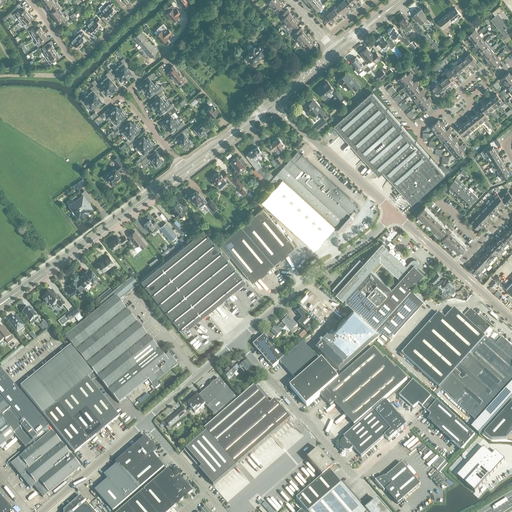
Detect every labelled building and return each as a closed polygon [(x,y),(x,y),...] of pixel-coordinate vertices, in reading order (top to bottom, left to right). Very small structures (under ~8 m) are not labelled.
[(51,5),(53,8),(59,4),(57,1),(55,2),(54,0),(48,0),(44,3),(45,6),(46,8),(51,5)] [(103,5),(103,6),(112,14),(114,12),(114,13),(116,11),(114,8),(116,6),(110,0),(104,0),(106,1),(103,5)] [(276,11),(278,14),(283,10),(281,7),(284,4),(281,2),(280,2),(278,0),(276,0),(270,5),(273,9),(272,9),(275,12),(276,11)] [(319,0),(311,7),(314,11),(322,4),(319,0)] [(344,0),(343,1),(349,8),(353,5),(354,6),(356,4),(352,0),(344,0)] [(480,8),(473,0),(469,0),(477,10),(480,8)] [(339,3),(336,5),(344,14),(347,12),(346,11),(349,8),(343,1),(340,4),(339,3)] [(490,9),(497,3),(495,1),(487,7),(490,9)] [(52,15),(53,18),(62,12),(59,8),(60,7),(59,4),(53,8),(54,10),(50,13),(51,16),(52,15)] [(178,16),(181,13),(176,8),(172,4),(168,8),(170,11),(166,14),(173,22),(179,17),(178,16)] [(334,9),(331,12),(337,19),(341,16),(341,17),(344,14),(336,5),(334,8),(334,9)] [(112,14),(103,6),(97,12),(103,19),(106,16),(108,19),(110,17),(110,16),(112,14)] [(455,7),(447,14),(453,22),(461,15),(455,7)] [(510,35),(505,29),(509,26),(504,20),(506,18),(501,12),(502,11),(499,7),(492,12),(495,16),(491,20),(501,32),(499,34),(504,40),(510,35)] [(17,16),(21,20),(28,13),(27,11),(25,8),(22,11),(20,8),(18,9),(18,8),(15,10),(16,11),(13,14),(16,17),(17,16)] [(282,19),(285,22),(292,16),(289,13),(290,12),(288,9),(285,12),(283,10),(278,14),(280,16),(279,17),(281,20),(282,19)] [(422,23),(433,24),(428,18),(421,9),(414,16),(421,24),(422,23)] [(62,12),(53,18),(57,23),(61,20),(62,23),(68,19),(66,16),(65,16),(62,12)] [(337,19),(331,12),(327,15),(327,14),(324,16),(325,17),(322,19),(326,24),(329,22),(332,25),(334,23),(333,22),(337,19)] [(28,13),(21,20),(24,24),(23,25),(25,28),(32,22),(30,19),(33,17),(31,14),(30,15),(28,13)] [(94,18),(90,22),(97,29),(99,27),(99,28),(102,26),(99,23),(102,20),(95,14),(92,17),(94,18)] [(453,22),(447,14),(438,21),(444,29),(449,24),(451,26),(454,24),(452,22),(453,22)] [(475,26),(471,21),(466,15),(464,17),(472,27),(475,26)] [(290,28),(292,31),(297,27),(295,24),(299,22),(296,19),(295,20),(292,16),(285,22),(288,26),(287,27),(290,29),(290,28)] [(423,32),(413,20),(409,23),(404,17),(398,22),(401,26),(399,27),(402,29),(403,28),(406,32),(410,29),(413,27),(420,35),(423,32)] [(97,29),(90,22),(86,26),(85,24),(82,27),(88,34),(91,31),(93,34),(96,32),(95,31),(97,29)] [(167,37),(172,33),(163,23),(156,29),(159,32),(156,35),(162,43),(168,38),(167,37)] [(264,34),(269,30),(265,24),(260,28),(261,29),(258,32),(260,35),(264,33),(264,34)] [(31,33),(34,37),(43,31),(41,29),(42,29),(40,26),(37,28),(35,25),(27,31),(29,34),(31,33)] [(411,42),(402,32),(400,33),(394,26),(388,31),(391,35),(389,36),(392,39),(393,38),(394,38),(396,36),(399,39),(401,37),(407,45),(410,43),(411,42)] [(295,37),(298,41),(306,34),(303,31),(303,30),(301,27),(299,29),(297,27),(292,31),(294,33),(292,35),(294,38),(295,37)] [(75,37),(82,44),(84,42),(85,43),(87,41),(84,38),(87,35),(80,29),(74,35),(75,37)] [(467,39),(468,41),(478,33),(475,29),(467,36),(468,38),(467,39)] [(43,31),(34,37),(37,41),(35,43),(38,46),(45,41),(43,38),(46,36),(45,33),(44,34),(43,31)] [(133,37),(142,48),(145,45),(144,44),(148,40),(141,31),(133,37)] [(427,33),(425,35),(432,44),(434,42),(427,33)] [(472,42),(473,44),(482,37),(478,33),(468,41),(470,43),(472,42)] [(306,34),(298,41),(301,44),(301,45),(303,48),(312,40),(309,37),(309,38),(306,34)] [(391,40),(388,42),(382,36),(376,41),(382,48),(386,45),(387,47),(389,45),(391,48),(393,48),(396,45),(391,40)] [(82,44),(75,37),(71,41),(70,39),(67,42),(74,49),(76,46),(79,49),(81,46),(80,46),(82,44)] [(473,47),(475,49),(485,41),(482,37),(473,44),(475,46),(473,47)] [(145,45),(142,48),(139,50),(140,51),(139,53),(141,55),(143,54),(144,55),(147,53),(151,58),(159,50),(154,44),(153,45),(148,40),(144,44),(145,45)] [(478,50),(480,52),(489,44),(486,40),(485,41),(475,49),(476,51),(478,50)] [(440,47),(436,41),(434,42),(432,44),(436,50),(440,47)] [(257,46),(257,45),(255,43),(252,45),(251,44),(250,44),(248,44),(249,44),(248,45),(247,45),(246,46),(246,48),(249,50),(250,53),(249,54),(248,54),(248,55),(246,56),(246,57),(243,59),(247,63),(249,61),(250,61),(252,63),(264,53),(262,50),(266,48),(261,42),(257,46)] [(43,51),(46,55),(54,50),(53,47),(54,47),(52,44),(49,46),(47,43),(39,49),(41,52),(43,51)] [(479,55),(481,57),(491,49),(492,48),(489,44),(480,52),(481,54),(479,55)] [(377,60),(381,57),(376,52),(373,55),(367,48),(361,53),(369,62),(373,59),(375,62),(377,60)] [(484,58),(486,60),(494,53),(491,49),(481,57),(482,59),(484,58)] [(54,50),(46,55),(49,59),(47,61),(49,64),(59,58),(57,55),(58,54),(56,51),(56,52),(54,50)] [(470,53),(466,56),(474,67),(476,65),(474,63),(477,61),(470,53)] [(486,63),(487,65),(498,57),(494,53),(486,60),(488,62),(486,63)] [(429,62),(430,64),(438,57),(437,56),(429,62)] [(466,56),(462,59),(468,67),(471,66),(472,68),(474,67),(466,56)] [(351,61),(351,63),(354,66),(354,67),(355,68),(355,69),(359,74),(364,70),(365,72),(366,71),(367,72),(371,69),(366,64),(364,66),(356,57),(353,60),(351,61)] [(460,57),(456,60),(466,73),(468,71),(466,69),(468,67),(462,59),(460,57)] [(498,57),(487,65),(489,67),(491,66),(492,68),(501,61),(498,57)] [(122,62),(118,66),(126,77),(127,79),(133,74),(127,67),(129,65),(123,58),(121,60),(122,62)] [(454,66),(460,74),(462,72),(464,74),(466,73),(456,60),(452,64),(454,66)] [(185,79),(173,65),(170,68),(172,70),(168,73),(172,78),(172,79),(174,82),(175,81),(179,85),(185,79)] [(126,77),(118,66),(113,70),(111,68),(108,70),(114,77),(117,75),(121,81),(126,77)] [(454,66),(450,69),(458,79),(460,78),(458,75),(460,74),(454,66)] [(141,76),(146,71),(143,68),(138,72),(141,76)] [(446,72),(446,73),(448,75),(448,74),(452,80),(455,78),(456,81),(458,79),(450,69),(446,72)] [(377,74),(382,80),(387,76),(382,70),(377,74)] [(107,76),(102,80),(111,90),(112,92),(117,88),(111,81),(114,79),(108,72),(106,74),(107,76)] [(398,79),(401,83),(411,75),(410,73),(407,75),(406,72),(398,78),(398,79)] [(501,78),(504,83),(511,76),(511,73),(511,75),(509,72),(501,78)] [(144,92),(146,91),(153,84),(150,79),(154,76),(151,73),(145,79),(147,81),(139,87),(144,92)] [(351,86),(355,91),(360,87),(356,82),(355,82),(348,73),(338,80),(343,87),(346,85),(348,88),(351,86)] [(442,76),(444,78),(452,88),(454,87),(452,84),(454,82),(452,80),(448,74),(448,75),(446,73),(442,76)] [(401,83),(404,87),(412,81),(410,78),(413,76),(411,75),(401,83)] [(444,78),(440,81),(446,89),(448,87),(450,90),(452,88),(444,78)] [(111,90),(102,80),(98,84),(94,80),(92,82),(99,91),(101,89),(106,94),(111,90)] [(329,91),(332,88),(326,81),(317,89),(325,98),(331,93),(329,91)] [(404,87),(407,91),(418,82),(416,81),(414,83),(412,81),(404,87)] [(440,81),(436,84),(444,95),(446,93),(444,91),(446,89),(440,81)] [(153,84),(146,91),(150,96),(155,91),(157,94),(164,88),(162,85),(160,87),(155,82),(153,84)] [(406,92),(409,96),(419,88),(417,86),(419,84),(418,82),(407,91),(406,92)] [(444,95),(436,84),(432,87),(438,96),(440,94),(442,96),(444,95)] [(92,90),(87,94),(96,104),(97,106),(102,102),(96,95),(99,93),(93,86),(90,88),(92,90)] [(414,99),(424,90),(423,89),(420,91),(419,88),(409,96),(412,100),(414,99)] [(414,99),(417,103),(425,96),(423,94),(426,92),(424,90),(414,99)] [(154,110),(156,109),(166,100),(162,95),(164,94),(162,91),(155,97),(157,99),(150,105),(154,110)] [(343,97),(339,92),(335,95),(339,100),(343,97)] [(383,171),(412,203),(445,174),(430,158),(430,157),(429,157),(416,142),(416,141),(415,141),(402,125),(401,125),(387,109),(387,108),(386,108),(373,93),(373,92),(372,92),(335,125),(379,175),(383,171)] [(492,93),(490,94),(499,105),(503,101),(496,93),(494,95),(492,93)] [(96,104),(87,94),(80,100),(88,110),(90,108),(91,108),(96,104)] [(490,98),(488,100),(494,108),(499,105),(490,94),(488,96),(490,98)] [(417,103),(420,107),(431,98),(429,97),(427,98),(425,96),(417,103)] [(431,98),(420,107),(423,111),(432,104),(430,102),(432,100),(431,98)] [(484,99),(482,101),(491,111),(494,108),(488,100),(486,102),(484,99)] [(166,100),(156,109),(160,113),(165,109),(167,112),(174,106),(172,103),(170,105),(166,100)] [(214,105),(212,103),(209,100),(207,102),(210,106),(208,108),(209,109),(206,112),(208,114),(207,116),(210,118),(211,117),(211,118),(218,112),(215,109),(214,107),(213,107),(214,105)] [(316,113),(320,117),(325,113),(321,108),(320,109),(313,100),(303,107),(309,114),(311,112),(313,115),(316,113)] [(480,107),(482,109),(487,115),(487,114),(491,111),(482,101),(480,102),(482,105),(480,107)] [(106,115),(110,120),(120,111),(116,106),(111,111),(109,108),(100,116),(102,118),(106,115)] [(164,128),(166,126),(177,118),(173,113),(177,110),(174,107),(166,114),(168,117),(160,123),(164,128)] [(478,108),(476,110),(484,120),(489,117),(487,114),(487,115),(482,109),(480,111),(478,108)] [(120,111),(110,120),(114,125),(112,126),(114,129),(121,123),(119,121),(126,115),(122,110),(120,111)] [(476,114),(474,115),(480,123),(484,120),(476,110),(474,111),(476,114)] [(470,115),(468,116),(476,126),(480,123),(474,115),(472,117),(470,115)] [(468,120),(466,122),(472,130),(476,126),(468,116),(466,118),(468,120)] [(177,118),(166,126),(170,131),(176,127),(178,129),(185,124),(182,121),(180,123),(177,118)] [(207,123),(204,119),(201,121),(202,122),(196,128),(196,127),(193,129),(197,134),(198,132),(200,135),(208,129),(205,125),(207,123)] [(430,126),(434,130),(444,122),(443,120),(440,122),(438,120),(430,126)] [(462,121),(460,123),(468,133),(472,130),(466,122),(464,123),(462,121)] [(120,130),(124,135),(134,126),(130,122),(124,126),(122,123),(114,131),(116,134),(120,130)] [(434,130),(437,134),(445,128),(443,126),(446,124),(444,122),(434,130)] [(320,135),(330,127),(327,123),(323,127),(324,127),(322,129),(321,129),(317,132),(320,135)] [(468,133),(460,123),(458,124),(460,126),(458,128),(464,136),(468,133)] [(134,126),(124,135),(128,140),(126,141),(128,144),(135,138),(133,136),(140,130),(136,125),(134,126)] [(186,132),(188,130),(186,128),(175,137),(184,147),(187,144),(188,146),(193,142),(191,139),(189,140),(188,139),(187,137),(189,136),(186,132)] [(437,134),(440,138),(451,130),(449,128),(447,130),(445,128),(437,134)] [(440,138),(443,142),(451,136),(450,134),(452,132),(451,130),(440,138)] [(275,140),(273,142),(273,143),(268,146),(271,150),(274,148),(278,152),(285,147),(282,143),(283,143),(281,140),(282,140),(279,136),(275,139),(275,140)] [(443,142),(446,146),(457,138),(455,136),(453,138),(451,136),(443,142)] [(138,150),(140,149),(148,141),(144,137),(138,141),(136,139),(129,144),(132,147),(134,145),(138,150)] [(446,146),(450,150),(458,144),(456,141),(458,139),(457,138),(446,146)] [(148,141),(140,149),(143,153),(139,156),(142,159),(149,154),(146,151),(154,145),(150,140),(148,141)] [(450,150),(453,154),(463,146),(462,144),(459,146),(458,144),(450,150)] [(484,150),(488,157),(498,150),(497,148),(495,150),(493,147),(492,147),(491,145),(484,150)] [(463,146),(453,154),(456,158),(464,152),(462,149),(465,147),(463,146)] [(257,170),(266,180),(268,181),(273,175),(268,171),(265,173),(263,171),(264,170),(258,162),(253,158),(260,153),(261,155),(263,157),(266,155),(264,153),(261,150),(260,151),(257,147),(254,149),(254,148),(248,153),(251,156),(248,158),(257,170),(257,169),(257,170)] [(488,157),(490,161),(499,156),(497,153),(499,152),(498,150),(488,157)] [(350,215),(354,211),(356,213),(359,209),(356,207),(357,206),(297,151),(269,182),(274,186),(260,201),(313,249),(334,227),(336,229),(336,230),(340,234),(354,218),(350,215)] [(163,160),(157,152),(153,156),(151,153),(141,161),(142,162),(143,163),(144,163),(145,163),(146,163),(147,163),(148,162),(151,159),(155,164),(154,165),(156,168),(161,164),(160,163),(163,160)] [(275,160),(279,165),(284,160),(279,155),(275,160)] [(490,161),(493,166),(504,159),(503,157),(501,159),(499,156),(490,161)] [(116,172),(124,165),(116,157),(113,159),(119,165),(115,168),(115,169),(106,177),(105,178),(107,181),(108,180),(112,184),(113,183),(113,184),(116,182),(115,181),(116,181),(115,180),(120,176),(116,172)] [(235,167),(238,170),(239,170),(242,167),(242,166),(244,167),(247,164),(241,157),(239,159),(236,157),(234,158),(232,160),(231,162),(233,164),(232,165),(234,168),(235,167)] [(496,170),(505,165),(503,162),(505,161),(504,159),(493,166),(491,167),(494,172),(496,170)] [(496,170),(499,175),(510,168),(509,167),(506,168),(505,165),(496,170)] [(510,168),(499,175),(502,180),(510,174),(508,171),(511,170),(510,168)] [(266,180),(257,170),(254,172),(259,177),(257,179),(261,185),(266,180)] [(216,185),(228,175),(225,172),(222,175),(221,173),(220,174),(218,172),(212,177),(214,181),(213,182),(214,182),(213,183),(215,185),(216,184),(216,185)] [(245,185),(236,175),(231,180),(240,189),(245,185)] [(449,191),(450,192),(461,181),(457,177),(448,186),(451,189),(449,191)] [(79,188),(87,183),(84,178),(76,184),(79,188)] [(454,191),(456,194),(465,185),(461,181),(450,192),(452,193),(454,191)] [(457,198),(458,199),(469,188),(465,185),(456,194),(459,196),(457,198)] [(462,199),(464,201),(473,192),(469,188),(458,199),(460,201),(462,199)] [(76,195),(72,198),(74,201),(71,203),(72,204),(70,206),(73,210),(72,211),(74,213),(75,212),(78,216),(79,215),(80,216),(83,214),(84,215),(89,212),(88,211),(91,209),(90,208),(91,206),(89,202),(92,200),(85,190),(81,193),(83,196),(79,199),(76,195)] [(218,207),(210,198),(209,199),(208,197),(205,199),(204,198),(203,199),(201,197),(202,196),(199,192),(198,193),(196,191),(193,193),(192,193),(190,195),(190,196),(188,199),(191,202),(193,200),(198,206),(199,207),(204,204),(205,203),(213,212),(218,208),(218,207)] [(473,192),(464,201),(467,203),(465,205),(466,207),(471,201),(473,203),(478,197),(473,192)] [(497,194),(494,197),(504,207),(506,206),(503,202),(504,201),(501,197),(497,194)] [(511,201),(504,194),(501,197),(504,201),(508,204),(509,202),(511,204),(511,201)] [(494,197),(490,201),(498,208),(499,206),(503,209),(504,207),(494,197)] [(490,201),(487,204),(498,214),(499,213),(496,209),(498,208),(490,201)] [(172,206),(172,207),(171,208),(174,211),(173,211),(175,214),(175,215),(176,216),(177,216),(178,217),(179,216),(179,217),(186,212),(185,211),(188,209),(184,204),(181,207),(177,202),(174,205),(173,205),(172,206)] [(487,204),(484,208),(491,215),(493,213),(496,216),(498,214),(487,204)] [(441,237),(458,253),(466,246),(451,231),(452,230),(449,227),(447,228),(425,207),(417,215),(441,237)] [(262,208),(241,226),(273,265),(295,247),(262,208)] [(484,208),(480,211),(491,221),(492,220),(489,216),(491,215),(484,208)] [(480,211),(477,215),(484,222),(486,220),(490,223),(491,221),(480,211)] [(477,215),(474,218),(484,228),(486,227),(483,223),(484,222),(477,215)] [(484,228),(474,218),(470,222),(478,229),(479,227),(483,230),(484,228)] [(192,222),(197,227),(200,224),(196,219),(192,222)] [(159,227),(157,225),(155,222),(153,224),(150,220),(144,224),(151,233),(159,227)] [(160,228),(164,232),(171,240),(177,235),(170,228),(166,223),(160,228)] [(176,228),(181,234),(182,234),(183,235),(187,232),(186,230),(181,224),(176,228)] [(241,226),(230,235),(263,274),(273,265),(241,226)] [(141,281),(183,332),(246,281),(203,230),(141,281)] [(504,230),(503,232),(511,240),(511,233),(508,230),(506,232),(504,230)] [(146,245),(135,231),(128,236),(133,242),(131,244),(133,246),(138,252),(146,245)] [(500,237),(508,244),(510,246),(511,244),(510,242),(511,240),(503,232),(501,233),(503,235),(501,238),(500,237)] [(263,274),(230,235),(220,244),(252,283),(263,274)] [(129,241),(127,239),(125,237),(121,240),(120,238),(119,239),(117,237),(110,242),(112,246),(111,247),(113,250),(122,243),(124,245),(129,241)] [(496,238),(494,239),(504,248),(507,244),(508,244),(500,237),(498,239),(496,238)] [(495,242),(493,245),(500,252),(504,248),(494,239),(493,240),(495,242)] [(343,300),(345,297),(346,301),(376,328),(425,274),(417,268),(418,267),(418,266),(419,265),(419,264),(419,263),(419,262),(418,261),(417,261),(416,260),(415,259),(413,259),(413,260),(412,260),(411,260),(411,261),(406,266),(386,247),(387,246),(383,242),(364,263),(360,259),(332,290),(343,300)] [(488,245),(487,247),(496,256),(500,252),(493,245),(490,247),(488,245)] [(488,250),(485,253),(493,259),(496,256),(487,247),(486,248),(488,250)] [(481,253),(480,255),(489,263),(493,259),(485,253),(483,255),(481,253)] [(480,258),(478,260),(485,267),(489,263),(480,255),(478,256),(480,258)] [(101,268),(104,271),(114,263),(108,256),(102,261),(102,260),(95,265),(99,270),(101,268)] [(474,261),(472,263),(481,271),(485,267),(478,260),(476,263),(474,261)] [(481,271),(472,263),(471,264),(473,266),(470,268),(477,275),(478,275),(481,271)] [(85,273),(77,279),(83,286),(91,280),(93,282),(98,279),(92,271),(87,275),(85,273)] [(136,279),(141,276),(137,271),(133,275),(136,279)] [(432,282),(434,284),(442,275),(437,271),(431,277),(434,280),(432,282)] [(77,279),(77,278),(70,284),(72,287),(66,291),(71,296),(76,292),(76,293),(83,287),(83,286),(77,279)] [(132,278),(118,290),(124,297),(137,285),(132,278)] [(442,292),(443,293),(444,294),(453,284),(448,280),(446,282),(444,280),(440,284),(445,289),(442,292)] [(443,293),(441,295),(445,299),(447,298),(457,287),(453,284),(444,294),(443,293)] [(67,349),(89,376),(93,380),(95,378),(96,379),(97,377),(119,404),(148,380),(156,389),(160,386),(157,382),(178,365),(175,362),(173,359),(175,357),(174,356),(171,351),(164,357),(119,301),(124,297),(118,290),(100,304),(102,307),(65,337),(65,338),(61,341),(68,348),(67,349)] [(56,303),(60,308),(64,305),(57,295),(56,296),(51,291),(44,298),(43,299),(46,304),(49,302),(52,306),(56,303)] [(342,303),(335,297),(332,301),(339,307),(342,303)] [(36,322),(39,319),(37,318),(37,317),(30,308),(29,308),(28,309),(27,308),(23,311),(24,312),(22,313),(22,314),(23,314),(30,323),(31,323),(33,321),(34,321),(34,320),(36,322)] [(58,322),(62,326),(78,312),(74,308),(58,322)] [(402,354),(439,388),(485,337),(483,335),(490,327),(470,309),(464,317),(463,316),(462,317),(454,309),(445,319),(438,313),(402,354)] [(303,319),(298,324),(301,327),(298,331),(299,332),(303,328),(303,329),(305,331),(307,333),(316,324),(301,310),(302,311),(299,313),(303,319)] [(282,322),(276,328),(272,332),(277,338),(282,333),(280,332),(286,327),(291,332),(298,325),(289,316),(282,322)] [(22,332),(25,330),(16,318),(15,319),(14,318),(9,322),(10,323),(9,324),(17,334),(21,330),(22,332)] [(8,344),(13,339),(3,327),(0,329),(0,342),(4,340),(5,341),(6,341),(8,344)] [(301,339),(307,333),(305,331),(303,329),(297,335),(301,339)] [(285,358),(265,335),(254,345),(274,368),(285,358)] [(485,337),(439,388),(477,422),(471,428),(479,435),(511,398),(511,346),(502,337),(494,345),(485,337)] [(281,363),(297,381),(320,361),(304,343),(281,363)] [(339,379),(321,395),(331,406),(334,403),(354,426),(407,379),(397,368),(395,369),(385,358),(384,360),(374,348),(339,379)] [(42,414),(57,402),(89,376),(67,349),(20,387),(42,414)] [(242,367),(248,374),(250,372),(255,368),(247,360),(237,368),(233,364),(223,374),(227,379),(229,377),(231,378),(239,370),(242,367)] [(307,407),(321,395),(339,379),(322,360),(290,388),(307,407)] [(0,511),(26,511),(34,505),(34,504),(33,505),(25,496),(23,498),(19,494),(22,492),(9,478),(7,481),(3,476),(5,474),(1,469),(0,470),(0,446),(4,443),(0,438),(0,435),(1,434),(0,432),(0,430),(9,423),(0,411),(0,402),(14,419),(29,407),(0,371),(0,511)] [(89,376),(57,402),(71,419),(86,407),(104,429),(119,417),(91,382),(93,380),(89,376)] [(219,379),(198,397),(205,405),(215,417),(236,399),(219,379)] [(419,404),(428,412),(436,402),(413,381),(400,396),(414,408),(419,404)] [(289,445),(292,443),(280,428),(290,419),(274,401),(269,405),(254,387),(258,383),(204,430),(236,466),(272,435),(282,447),(286,444),(287,446),(288,446),(289,446),(289,445)] [(195,413),(205,405),(198,397),(197,395),(187,404),(195,413)] [(375,411),(344,437),(345,438),(341,441),(341,447),(345,451),(350,451),(353,448),(361,457),(385,437),(389,441),(407,425),(386,401),(375,411)] [(436,402),(428,412),(431,415),(428,420),(433,423),(432,424),(461,450),(475,435),(437,401),(436,402)] [(57,402),(42,414),(74,453),(89,441),(71,419),(57,402)] [(511,402),(484,433),(492,440),(507,439),(511,433),(511,402)] [(86,407),(71,419),(89,441),(104,429),(86,407)] [(183,408),(166,422),(167,424),(164,426),(169,431),(171,429),(171,428),(180,420),(181,421),(188,415),(183,408)] [(79,467),(48,429),(32,442),(35,445),(11,465),(30,488),(33,486),(43,498),(79,467)] [(191,444),(208,463),(220,453),(203,433),(191,444)] [(115,463),(117,465),(138,490),(164,467),(152,454),(157,451),(145,437),(115,463)] [(484,447),(457,476),(466,484),(475,493),(505,459),(496,451),(492,455),(484,447)] [(318,449),(306,459),(321,477),(333,467),(318,449)] [(220,453),(208,463),(200,470),(217,490),(229,479),(235,486),(236,487),(245,479),(243,478),(242,478),(220,453)] [(385,491),(397,505),(420,485),(401,463),(385,477),(384,476),(375,481),(374,481),(384,492),(385,491)] [(138,490),(117,465),(104,476),(107,480),(94,491),(112,511),(138,490)] [(118,511),(168,511),(192,492),(179,477),(176,479),(168,470),(118,511)] [(385,511),(376,500),(365,509),(366,509),(364,511),(340,484),(307,511),(385,511)] [(93,511),(85,503),(85,501),(83,501),(80,496),(66,508),(62,509),(62,511),(93,511)]
